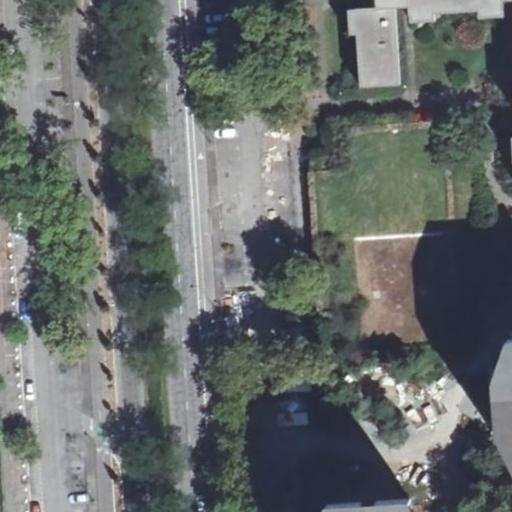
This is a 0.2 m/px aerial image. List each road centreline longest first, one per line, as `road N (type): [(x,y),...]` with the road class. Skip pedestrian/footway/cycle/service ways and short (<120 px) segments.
road 1 (secondary): [(199,511),(165,0)]
road 2 (secondary): [(108,0),(138,511)]
